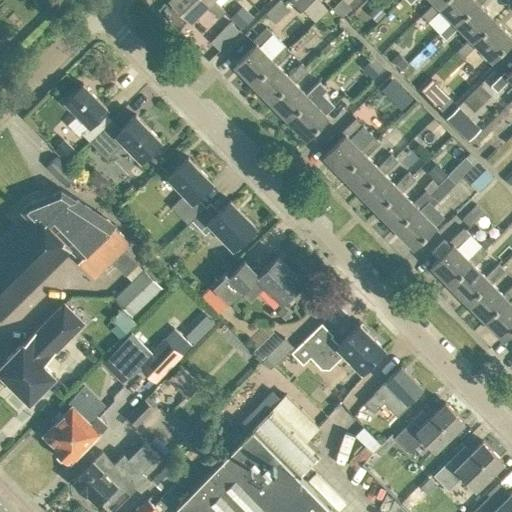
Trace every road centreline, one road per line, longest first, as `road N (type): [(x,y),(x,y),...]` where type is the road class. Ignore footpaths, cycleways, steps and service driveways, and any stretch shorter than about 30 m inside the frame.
road 1 (residential): [(511,429),(101,10)]
road 2 (residential): [(0,109),(101,10)]
